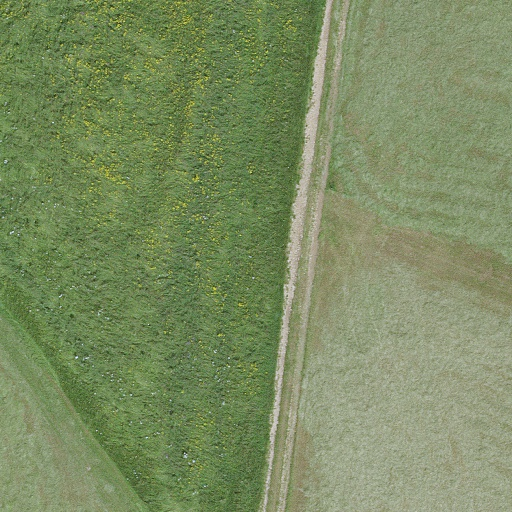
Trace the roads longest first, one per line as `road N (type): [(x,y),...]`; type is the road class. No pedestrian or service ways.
road 1 (track): [(268,511),(336,0)]
road 2 (track): [(130,511),(0,336)]
